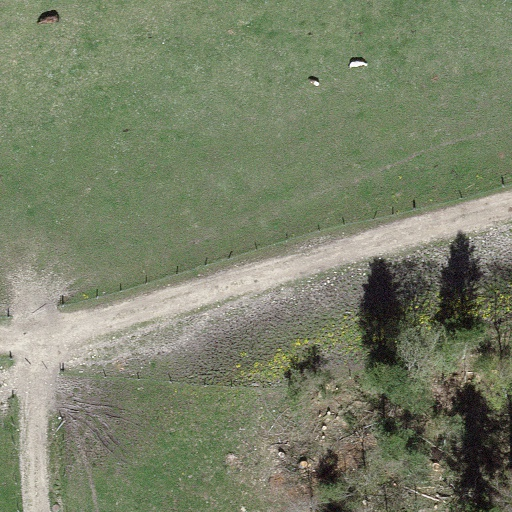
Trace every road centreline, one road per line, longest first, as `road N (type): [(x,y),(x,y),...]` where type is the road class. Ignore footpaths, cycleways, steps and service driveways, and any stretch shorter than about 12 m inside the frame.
road 1 (track): [(0,345),(142,329),(511,214)]
road 2 (track): [(26,342),(35,511)]
